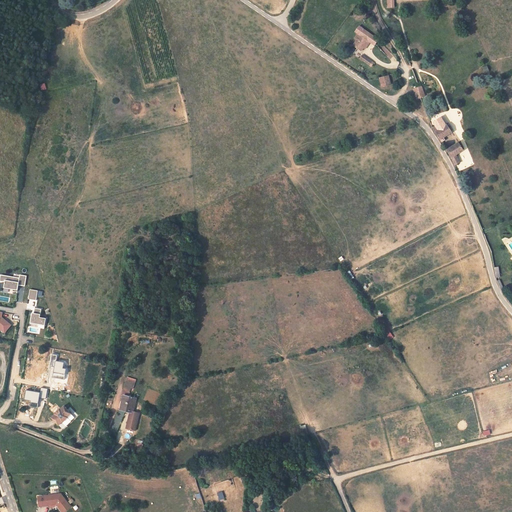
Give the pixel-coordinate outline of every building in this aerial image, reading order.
[(388,0),(389,9),(396,8),(395,0),(388,0)] [(380,40),(360,26),(355,33),(360,37),(370,44),(372,46),(375,48),(380,40)] [(363,54),(370,44),(360,37),(357,41),(359,43),(355,49),(359,52),(355,58),(364,64),(368,60),(369,58),(365,56),(363,54)] [(370,44),(363,54),(365,56),(372,46),(370,44)] [(374,65),(368,60),(364,64),(371,69),(374,65)] [(390,83),(388,75),(380,77),(382,86),(390,83)] [(423,88),(415,91),(418,99),(426,97),(423,88)] [(433,129),(442,143),(445,141),(443,138),(451,133),(443,120),(440,121),(441,123),(433,129)] [(457,142),(446,149),(449,154),(452,158),(454,163),(455,165),(460,162),(456,154),(462,149),(457,142)] [(19,274),(19,278),(1,274),(0,277),(0,286),(17,290),(18,285),(24,286),(26,276),(19,274)] [(30,289),(28,298),(35,300),(37,290),(30,289)] [(31,313),(29,325),(44,328),(45,318),(40,317),(41,309),(34,308),(34,313),(31,313)] [(1,319),(3,312),(0,311),(0,328),(8,330),(10,321),(1,319)] [(135,397),(123,395),(120,408),(132,411),(135,397)] [(54,416),(50,419),(58,427),(62,423),(62,424),(67,419),(66,419),(70,415),(63,407),(59,411),(54,415),(54,416)] [(38,507),(59,505),(59,511),(67,510),(65,493),(37,495),(38,507)]
